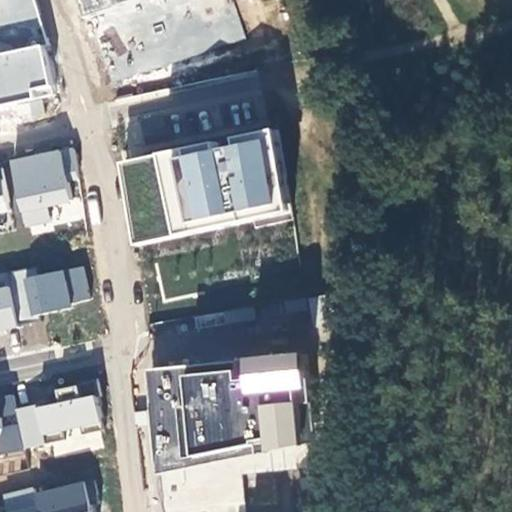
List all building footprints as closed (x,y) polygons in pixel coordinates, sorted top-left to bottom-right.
[(0,0),(0,109),(53,98),(45,50),(52,51),(35,0),(0,0)] [(77,0),(85,22),(150,0),(77,0)] [(165,130),(162,120),(145,123),(147,134),(165,130)] [(216,146),(121,167),(135,248),(292,216),(277,133),(237,142),(237,151),(218,155),(216,146)] [(73,153),(12,166),(25,229),(50,224),(48,209),(72,204),(67,183),(78,182),(73,153)] [(0,216),(9,215),(1,171),(0,171),(0,216)] [(38,270),(7,276),(19,329),(41,325),(40,318),(72,311),(71,307),(89,302),(83,270),(39,279),(38,270)] [(0,334),(19,331),(19,329),(7,276),(0,277),(0,334)] [(246,342),(246,355),(272,355),(272,342),(246,342)] [(147,374),(158,478),(316,446),(308,359),(147,374)] [(38,408),(16,413),(17,417),(19,429),(24,452),(64,443),(62,435),(81,432),(82,438),(104,434),(96,401),(100,400),(97,382),(57,390),(57,393),(46,396),(49,409),(38,412),(38,408)] [(0,457),(24,453),(24,452),(19,429),(3,432),(0,420),(17,417),(16,413),(13,399),(0,401),(0,457)] [(99,505),(93,482),(35,497),(33,492),(0,500),(0,511),(90,511),(90,507),(99,505)]
